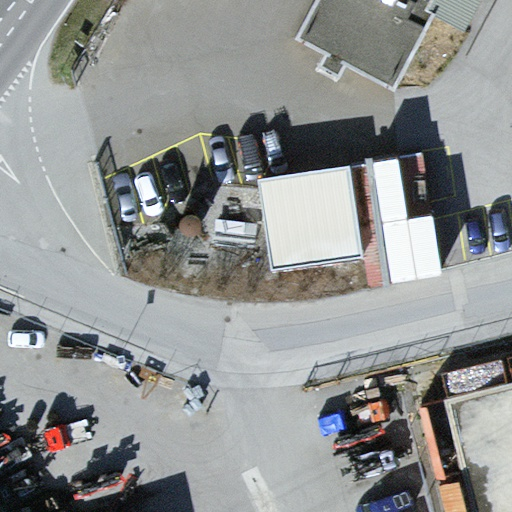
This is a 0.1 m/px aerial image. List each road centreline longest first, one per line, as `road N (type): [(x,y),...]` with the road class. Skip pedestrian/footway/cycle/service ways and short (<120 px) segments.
road 1 (unclassified): [(511,300),(396,332),(220,359),(97,316),(0,241)]
road 2 (unknown): [(220,359),(262,511)]
